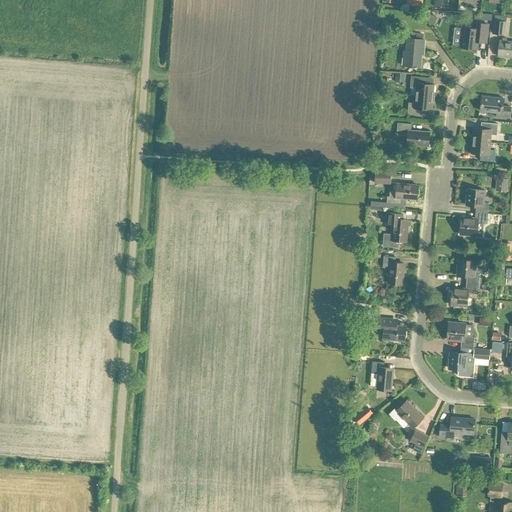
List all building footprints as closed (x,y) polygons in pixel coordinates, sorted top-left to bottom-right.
[(492,34),(505,35),(507,22),(506,22),(507,16),(494,15),(492,34)] [(463,27),(461,47),(477,49),(478,42),(487,43),(489,24),(474,22),(474,28),(463,27)] [(421,54),(423,54),(425,39),(408,38),(407,52),(405,51),(403,66),(420,67),(421,54)] [(505,55),(511,56),(511,41),(500,40),(498,56),(505,57),(505,55)] [(405,83),(406,74),(396,73),(395,82),(405,83)] [(411,76),(410,88),(411,88),(410,95),(415,95),(415,96),(433,97),(434,84),(425,83),(426,77),(411,76)] [(415,96),(415,103),(409,102),(408,114),(422,115),(423,109),(432,110),(433,97),(415,96)] [(496,116),(510,118),(511,107),(503,106),(504,98),(482,96),(481,111),(497,113),(496,116)] [(472,141),(490,142),(491,135),(497,135),(498,124),(481,122),(481,128),(474,128),(472,141)] [(429,146),(430,132),(411,131),(412,124),(398,123),(397,135),(408,136),(407,144),(429,146)] [(490,142),(472,141),(471,153),(481,154),(480,160),(495,162),(496,150),(490,149),(490,142)] [(375,183),(391,184),(392,171),(375,170),(375,183)] [(495,191),(507,192),(508,179),(497,178),(495,191)] [(390,191),(390,197),(387,197),(387,203),(372,201),(371,207),(388,209),(388,208),(405,209),(406,198),(417,199),(418,185),(398,183),(397,192),(390,191)] [(476,212),(488,213),(489,203),(484,203),(485,190),(467,189),(466,205),(476,206),(476,212)] [(488,213),(476,212),(475,218),(462,217),(460,235),(476,236),(477,223),(487,224),(488,213)] [(394,225),(393,235),(386,234),(384,236),(384,244),(385,246),(396,247),(398,245),(399,240),(407,241),(409,221),(402,220),(403,214),(388,213),(387,224),(394,225)] [(490,241),(489,249),(500,250),(501,242),(490,241)] [(510,260),(511,243),(502,242),(500,259),(510,260)] [(491,252),(489,262),(497,262),(498,253),(491,252)] [(389,282),(403,284),(405,264),(395,263),(396,257),(384,256),(383,267),(390,268),(389,282)] [(483,265),(476,265),(476,261),(458,259),(457,275),(467,276),(467,282),(479,284),(480,274),(482,274),(483,265)] [(453,287),(451,305),(467,306),(468,293),(478,294),(479,284),(467,282),(466,288),(453,287)] [(361,327),(373,328),(374,311),(362,310),(361,327)] [(405,326),(396,325),(397,319),(379,317),(377,331),(385,332),(384,339),(404,341),(405,326)] [(491,326),(491,319),(480,318),(479,325),(491,326)] [(461,347),(474,348),(474,337),(464,336),(466,323),(450,322),(448,340),(462,341),(461,347)] [(492,332),(492,340),(501,341),(502,333),(492,332)] [(474,348),(461,347),(460,353),(450,352),(449,368),(459,369),(467,370),(468,357),(473,358),(474,348)] [(467,370),(459,369),(458,377),(473,378),(475,360),(489,361),(490,349),(474,348),(473,358),(468,357),(467,370)] [(377,388),(392,389),(394,369),(384,368),(384,362),(373,361),(371,373),(379,373),(377,388)] [(389,397),(389,389),(378,389),(378,397),(389,397)] [(423,417),(407,400),(397,409),(395,407),(389,414),(395,420),(404,418),(413,428),(423,417)] [(358,425),(373,413),(368,407),(353,419),(358,425)] [(454,437),(454,432),(474,434),(475,419),(451,417),(451,425),(441,424),(440,436),(454,437)] [(508,432),(502,431),(500,452),(510,453),(511,452),(511,446),(511,421),(509,422),(508,432)] [(415,430),(410,441),(423,448),(429,436),(415,430)] [(361,442),(361,437),(355,436),(354,449),(366,450),(366,444),(360,444),(360,442),(361,442)] [(470,456),(469,462),(459,461),(459,465),(491,468),(492,458),(470,456)] [(457,481),(456,495),(467,496),(468,481),(457,481)] [(511,511),(511,502),(500,501),(501,497),(502,497),(503,485),(489,484),(488,495),(491,496),(491,501),(496,501),(494,511),(511,511)]
